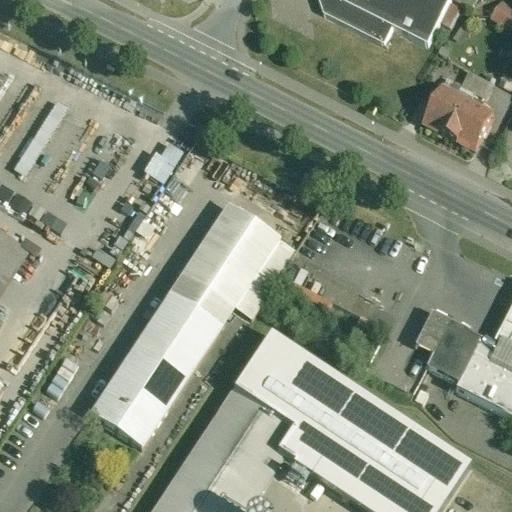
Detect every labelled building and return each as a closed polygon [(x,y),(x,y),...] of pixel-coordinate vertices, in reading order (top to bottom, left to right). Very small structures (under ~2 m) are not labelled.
[(317,0),(324,19),(385,49),(393,33),(428,51),(453,0),(317,0)] [(511,26),(511,14),(501,6),(490,20),(507,32),(511,26)] [(448,81),(443,90),(472,105),(476,98),(487,104),(495,88),(469,75),(462,89),(448,81)] [(472,105),(443,90),(423,131),(476,158),(497,118),(472,105)] [(160,145),(140,177),(160,189),(180,157),(160,145)] [(227,209),(88,419),(141,454),(235,312),(251,323),(296,254),(227,209)] [(113,226),(94,255),(80,246),(72,258),(105,278),(130,237),(113,226)] [(0,239),(0,303),(29,259),(36,264),(41,257),(24,246),(20,252),(0,239)] [(511,317),(496,349),(501,351),(495,362),(511,378),(511,317)] [(431,318),(414,352),(431,360),(448,327),(431,318)] [(481,343),(448,327),(431,360),(425,372),(458,389),(479,347),(481,343)] [(272,339),(157,511),(255,511),(286,467),(354,511),(444,511),(472,470),(272,339)] [(511,378),(495,362),(479,347),(458,389),(455,394),(502,418),(511,422),(511,378)]
